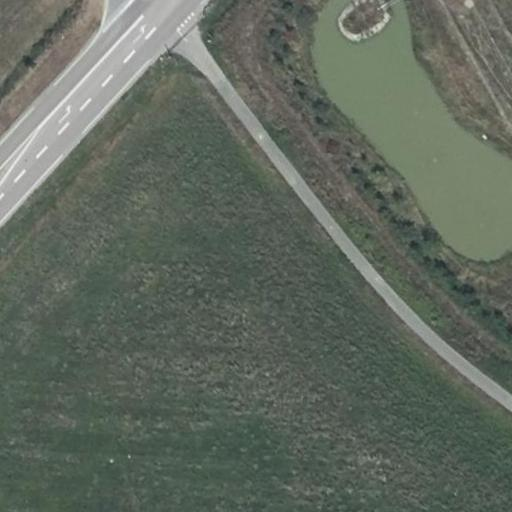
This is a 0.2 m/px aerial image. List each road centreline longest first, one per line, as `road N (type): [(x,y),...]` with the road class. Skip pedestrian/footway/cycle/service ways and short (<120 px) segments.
road 1 (unclassified): [(173,24),(407,319),(511,403)]
road 2 (primary): [(0,209),(173,24)]
road 3 (primary): [(144,0),(0,155)]
